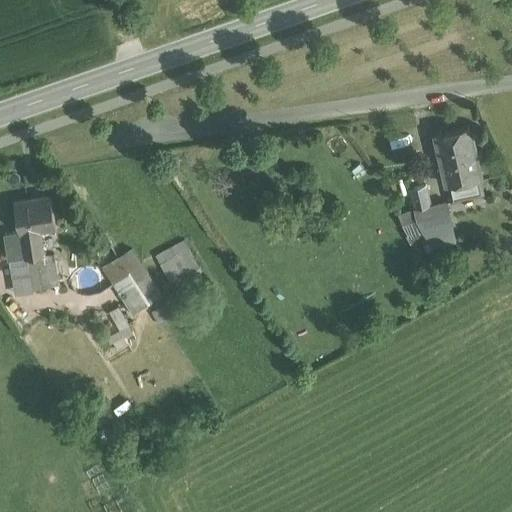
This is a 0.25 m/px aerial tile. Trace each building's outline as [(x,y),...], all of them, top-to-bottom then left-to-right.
[(470,126),(436,134),(448,184),(449,184),(480,177),(482,177),(470,126)] [(484,193),(480,177),(449,184),(452,199),(484,193)] [(427,184),(411,187),(415,207),(431,204),(427,184)] [(51,195),(15,201),(20,232),(22,232),(26,257),(26,258),(28,258),(44,255),(40,229),(56,227),(51,195)] [(415,207),(419,219),(422,226),(425,233),(437,251),(458,243),(447,200),(431,204),(415,207)] [(408,232),(422,226),(419,219),(415,207),(399,213),(408,232)] [(20,232),(6,234),(10,259),(26,257),(22,232),(20,232)] [(202,269),(185,240),(156,256),(173,286),(202,269)] [(163,294),(132,248),(103,267),(133,314),(163,294)] [(54,254),(44,255),(49,286),(59,284),(54,254)] [(44,255),(28,258),(33,289),(49,286),(44,255)] [(26,257),(10,259),(16,294),(34,291),(33,289),(28,258),(26,258),(26,257)] [(117,349),(129,344),(125,334),(133,331),(121,303),(111,307),(120,328),(110,332),(117,349)] [(174,319),(164,303),(152,310),(161,326),(174,319)]
